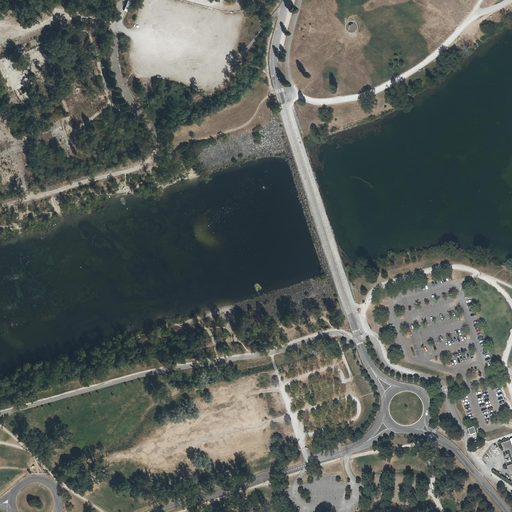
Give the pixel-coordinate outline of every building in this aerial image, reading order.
[(21,68),(11,72),(8,66),(11,65),(9,60),(0,63),(0,69),(10,93),(29,85),(21,68)] [(72,143),(62,150),(64,152),(74,145),(72,143)] [(57,144),(50,147),(53,153),(60,150),(57,144)] [(11,171),(3,172),(5,184),(13,182),(11,171)] [(501,390),(496,392),(498,401),(504,399),(501,390)] [(511,441),(511,440),(502,443),(504,451),(510,449),(511,456),(511,464),(508,466),(511,479),(511,441)]
